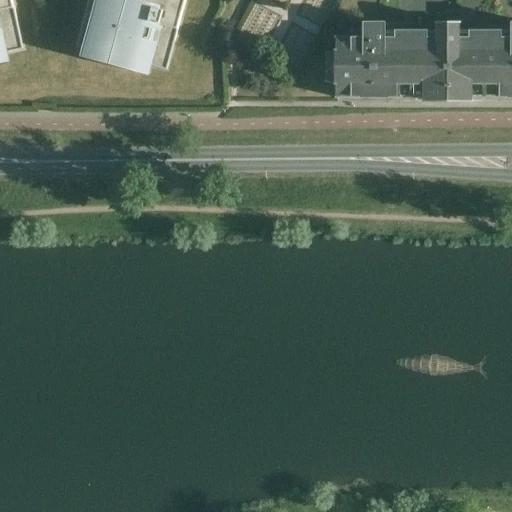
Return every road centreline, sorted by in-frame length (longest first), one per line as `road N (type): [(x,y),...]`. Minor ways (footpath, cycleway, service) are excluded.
road 1 (tertiary): [(269,160),(511,175)]
road 2 (tertiary): [(511,151),(269,160)]
road 3 (tertiary): [(269,160),(88,162)]
